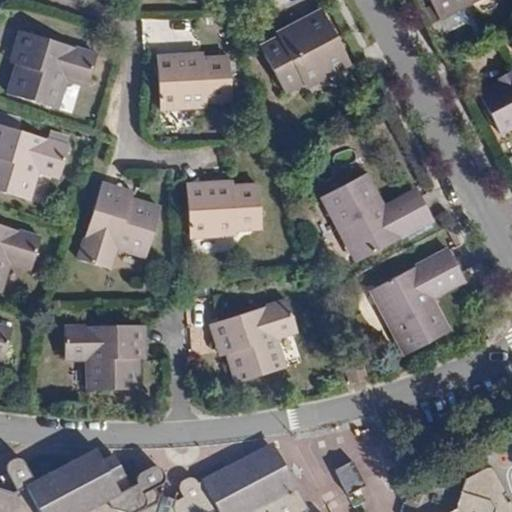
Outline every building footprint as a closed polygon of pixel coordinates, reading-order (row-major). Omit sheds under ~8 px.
[(428,0),(438,19),(474,0),(428,0)] [(258,48),(282,93),(324,72),(326,75),(346,65),(319,12),(295,24),(297,29),(258,48)] [(139,37),(169,38),(170,21),(140,20),(139,37)] [(22,33),(16,52),(21,54),(18,66),(8,96),(56,111),(67,79),(88,86),(98,56),(22,33)] [(21,54),(16,52),(12,64),(18,66),(21,54)] [(204,60),(204,57),(157,59),(159,111),(207,109),(206,103),(231,103),(229,59),(204,60)] [(511,79),(507,82),(479,96),(499,135),(511,128),(511,79)] [(17,122),(14,131),(41,138),(44,130),(17,122)] [(0,193),(29,203),(40,170),(61,176),(69,149),(0,127),(0,193)] [(431,221),(418,197),(386,214),(382,207),(364,174),(320,197),(346,246),(351,243),(359,258),(431,221)] [(234,185),(186,187),(188,238),(236,237),(235,232),(261,231),(260,187),(234,188),(234,185)] [(120,198),(122,193),(102,186),(77,261),(107,271),(114,249),(145,259),(162,212),(133,202),(120,198)] [(386,214),(418,197),(414,190),(382,207),(386,214)] [(135,197),(122,193),(120,198),(133,202),(135,197)] [(0,228),(0,294),(0,295),(11,261),(32,268),(41,241),(0,228)] [(354,261),(359,258),(351,243),(346,246),(354,261)] [(448,332),(432,301),(427,291),(458,274),(446,252),(376,289),(384,303),(378,306),(404,357),(448,332)] [(427,291),(432,301),(463,284),(458,274),(427,291)] [(371,292),(378,306),(384,303),(376,289),(371,292)] [(212,326),(218,344),(224,342),(228,355),(237,384),(285,370),(275,336),(297,330),(288,302),(212,326)] [(0,327),(0,357),(4,359),(13,332),(0,327)] [(144,327),(65,329),(65,357),(88,356),(89,393),(139,392),(139,348),(145,348),(144,327)] [(224,342),(218,344),(222,356),(228,355),(224,342)] [(361,366),(345,371),(349,386),(365,381),(361,366)] [(83,453),(60,465),(87,468),(110,469),(122,470),(114,454),(102,460),(95,447),(83,453)] [(262,450),(232,465),(261,462),(283,458),(281,455),(275,458),(265,455),(262,450)] [(304,511),(309,510),(283,458),(261,462),(232,465),(201,482),(196,478),(191,477),(187,478),(182,482),(180,487),(183,494),(183,497),(178,500),(159,494),(155,487),(162,483),(166,479),(166,473),(164,470),(148,470),(138,475),(137,484),(131,487),(122,470),(110,469),(87,468),(60,465),(35,478),(26,462),(14,460),(11,463),(10,466),(9,471),(18,488),(14,490),(0,485),(0,511),(304,511)] [(353,462),(336,471),(349,495),(366,487),(353,462)] [(511,511),(511,504),(510,502),(507,504),(503,496),(506,494),(495,472),(491,469),(486,469),(465,479),(456,510),(451,511),(511,511)]
